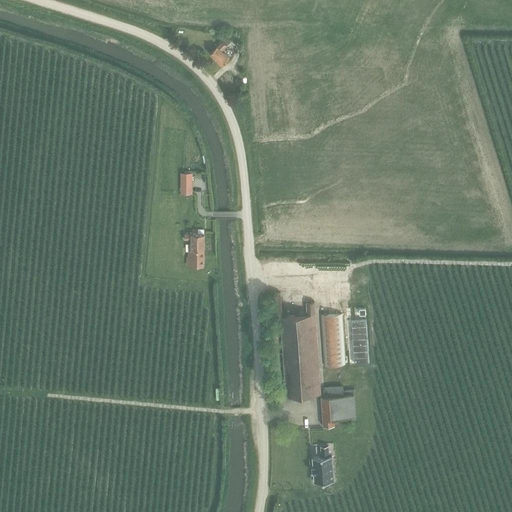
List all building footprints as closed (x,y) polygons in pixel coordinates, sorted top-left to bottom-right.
[(227,46),(232,41),(222,32),(217,36),(227,46)] [(222,65),(229,59),(222,52),(227,47),(222,42),(210,54),(222,65)] [(204,251),(204,234),(192,234),(185,234),(185,240),(189,240),(188,256),(187,256),(187,265),(203,266),(203,251),(204,251)] [(306,277),(301,281),(310,291),(315,287),(306,277)] [(282,316),(281,316),(286,397),(296,396),(322,395),(315,302),(307,302),(308,314),(282,316)] [(324,366),(345,365),(341,314),(321,315),(324,366)] [(363,319),(351,320),(354,363),(364,362),(368,362),(365,319),(363,319)] [(323,396),(322,396),(323,424),(335,424),(335,419),(347,418),(357,417),(355,394),(323,396)] [(313,472),(314,472),(315,482),(334,481),(332,455),(330,456),(329,446),(321,447),(322,456),(313,457),(314,467),(313,467),(313,468),(313,469),(314,469),(314,471),(313,471),(313,472)]
